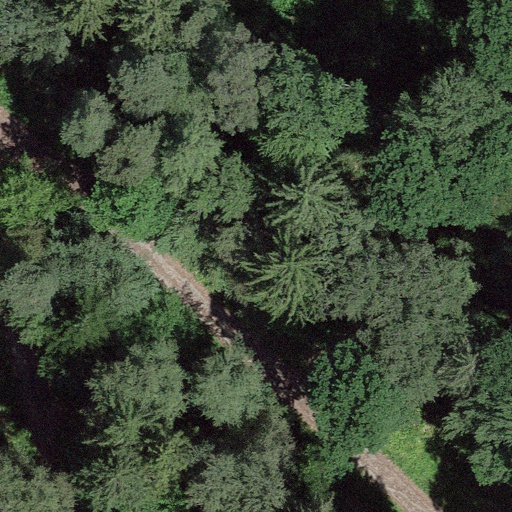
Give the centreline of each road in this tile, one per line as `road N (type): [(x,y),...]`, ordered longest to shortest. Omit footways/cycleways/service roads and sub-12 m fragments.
road 1 (track): [(413,511),(0,109)]
road 2 (track): [(0,267),(70,511)]
